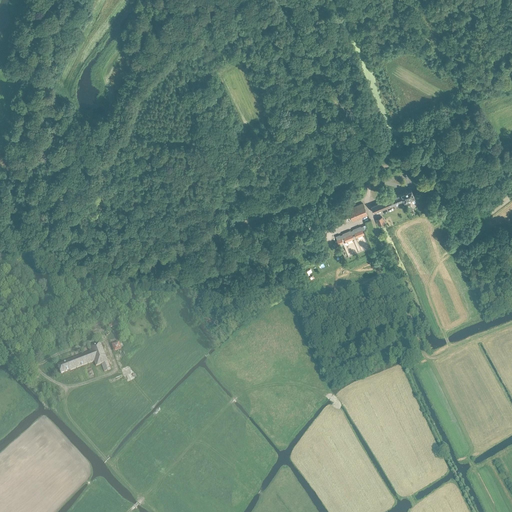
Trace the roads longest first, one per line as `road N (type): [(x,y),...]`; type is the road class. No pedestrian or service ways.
road 1 (residential): [(0,273),(85,286),(362,174),(362,155),(298,0)]
road 2 (track): [(107,347),(116,370),(65,386),(22,359),(6,319),(22,276)]
road 3 (track): [(369,176),(364,197),(421,355)]
road 4 (track): [(65,386),(68,415),(154,511)]
road 5 (track): [(97,159),(137,70),(173,42)]
